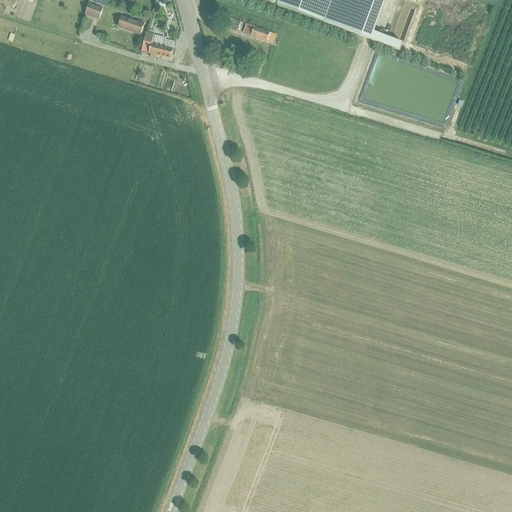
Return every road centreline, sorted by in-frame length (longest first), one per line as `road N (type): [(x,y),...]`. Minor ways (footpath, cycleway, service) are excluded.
road 1 (tertiary): [(173,511),(236,328),(241,277),(232,187),(203,78)]
road 2 (residential): [(203,78),(343,106)]
